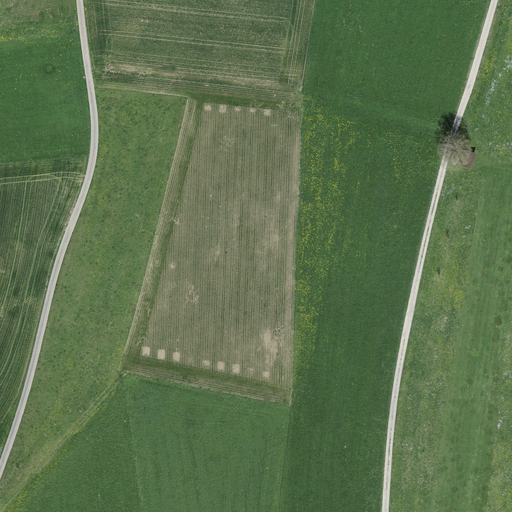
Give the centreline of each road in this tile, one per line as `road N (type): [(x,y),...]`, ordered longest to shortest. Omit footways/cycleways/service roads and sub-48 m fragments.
road 1 (track): [(494,0),(424,243),(397,376),(385,511)]
road 2 (track): [(0,471),(94,144),(80,0)]
